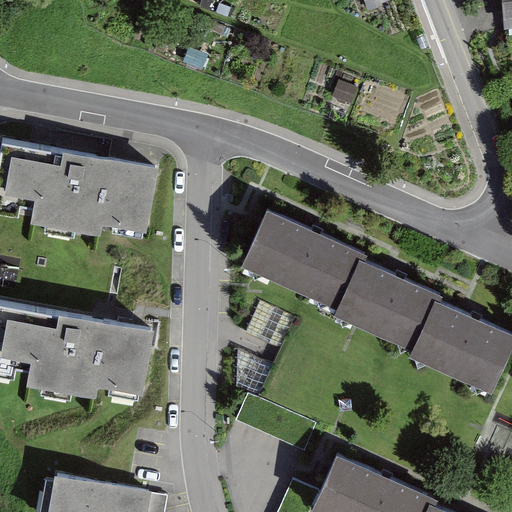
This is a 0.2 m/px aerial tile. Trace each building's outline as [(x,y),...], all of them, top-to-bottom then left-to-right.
[(511,0),(501,0),(505,31),(511,30),(511,0)] [(163,172),(0,142),(0,212),(20,216),(19,222),(89,234),(91,224),(151,235),(163,172)] [(358,252),(259,209),(233,266),(331,308),(326,319),(404,353),(401,359),(485,395),(511,337),(428,301),(433,291),(355,258),(358,252)] [(147,332),(0,305),(0,381),(89,397),(91,385),(136,393),(147,332)] [(306,449),(319,422),(250,391),(238,417),(306,449)] [(427,495),(329,454),(304,511),(441,511),(423,504),(427,495)] [(167,511),(169,497),(47,476),(39,511),(167,511)]
